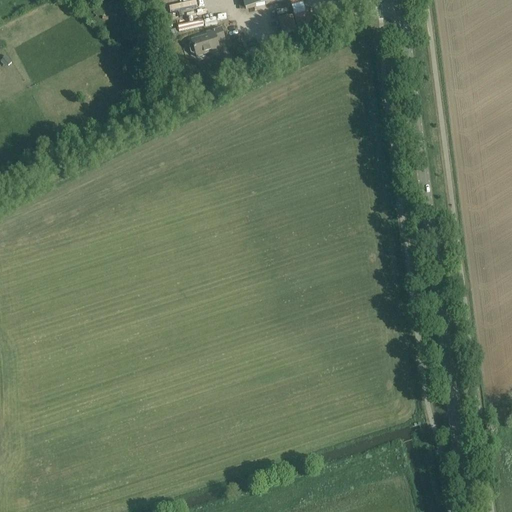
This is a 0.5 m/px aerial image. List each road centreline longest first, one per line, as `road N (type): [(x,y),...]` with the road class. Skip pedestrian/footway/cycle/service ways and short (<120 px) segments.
road 1 (tertiary): [(466,511),(400,3)]
road 2 (unclassified): [(174,113),(400,3)]
road 3 (unclassified): [(0,200),(174,113)]
